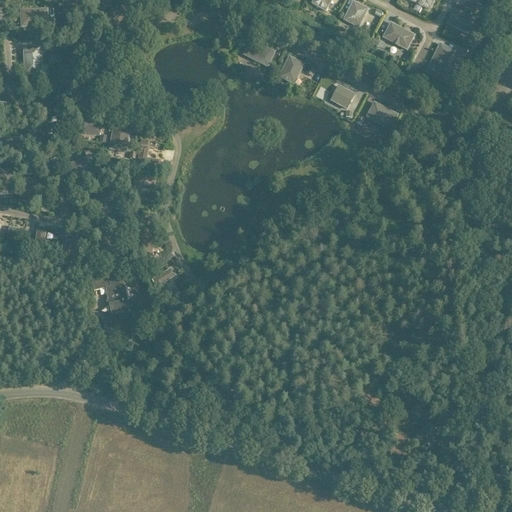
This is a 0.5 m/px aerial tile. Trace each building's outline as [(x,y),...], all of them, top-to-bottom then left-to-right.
[(314,0),(311,6),(325,13),(332,0),(314,0)] [(404,0),(429,12),(435,0),(404,0)] [(473,0),(472,2),(487,9),(491,0),(473,0)] [(353,3),(343,22),(358,30),(368,11),(353,3)] [(127,11),(123,5),(117,9),(122,15),(127,11)] [(98,22),(113,41),(120,34),(111,23),(121,15),(115,8),(98,22)] [(20,11),(21,28),(49,27),(48,10),(20,11)] [(377,10),(374,16),(381,19),(383,14),(377,10)] [(59,15),(60,37),(70,37),(69,14),(59,15)] [(473,27),(452,17),(448,25),(469,35),(473,27)] [(382,39),(407,52),(414,37),(390,24),(382,39)] [(81,44),(98,56),(103,48),(86,36),(81,44)] [(275,54),(255,44),(254,43),(252,42),(250,42),(249,44),(250,45),(247,51),(248,52),(250,57),(249,59),(267,68),(275,54)] [(428,70),(443,77),(455,53),(439,46),(428,70)] [(23,48),(25,76),(42,75),(41,47),(23,48)] [(466,56),(469,51),(462,48),(460,53),(466,56)] [(304,65),(289,58),(279,78),(294,85),(304,65)] [(57,75),(82,78),(84,69),(59,66),(57,75)] [(315,71),(309,69),(306,75),(312,77),(315,71)] [(264,75),(261,81),(267,84),(270,78),(264,75)] [(339,88),(334,97),(336,98),(337,103),(336,104),(347,110),(354,96),(339,88)] [(398,116),(374,104),(367,118),(390,131),(398,116)] [(53,126),(55,134),(72,131),(69,112),(60,114),(62,124),(53,126)] [(90,126),(92,113),(82,112),(79,133),(100,137),(101,128),(90,126)] [(109,151),(127,154),(131,130),(113,127),(109,151)] [(0,154),(18,157),(20,139),(0,136),(0,154)] [(137,167),(160,171),(161,162),(147,159),(149,149),(141,147),(137,167)] [(64,167),(71,183),(97,173),(91,156),(64,167)] [(0,168),(0,195),(12,198),(17,173),(0,168)] [(135,176),(132,194),(141,196),(143,186),(154,188),(156,180),(135,176)] [(21,201),(30,204),(35,181),(26,178),(21,201)] [(99,191),(95,212),(104,214),(106,202),(116,203),(117,195),(99,191)] [(5,253),(15,255),(19,230),(9,228),(5,253)] [(34,252),(55,255),(56,246),(44,244),(46,233),(37,232),(34,252)] [(131,241),(138,263),(154,258),(147,236),(131,241)] [(63,262),(72,263),(76,242),(66,241),(63,262)] [(110,262),(106,241),(96,243),(100,264),(110,262)] [(30,251),(23,248),(21,253),(28,256),(30,251)] [(151,281),(165,303),(173,298),(165,284),(176,277),(172,269),(151,281)] [(105,290),(109,307),(111,317),(136,311),(134,301),(128,303),(124,286),(130,284),(127,273),(91,281),(94,292),(105,290)] [(166,303),(169,308),(175,305),(172,300),(166,303)] [(412,410),(427,420),(432,413),(417,403),(412,410)] [(417,439),(429,448),(441,431),(429,423),(417,439)]
